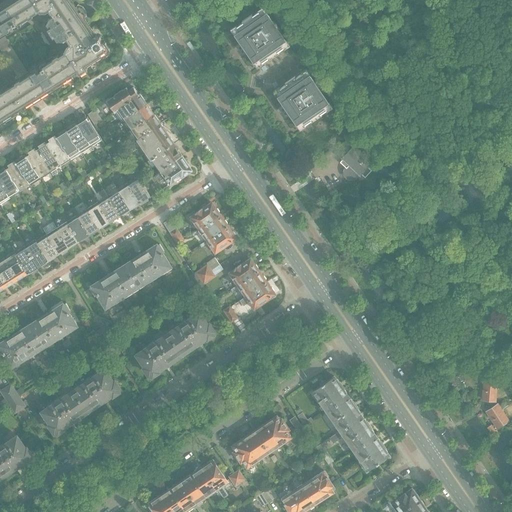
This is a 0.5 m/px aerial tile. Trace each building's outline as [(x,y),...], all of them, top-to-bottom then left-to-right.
[(0,126),(29,108),(36,103),(33,99),(35,98),(39,96),(40,95),(43,99),(47,96),(49,95),(50,94),(82,74),(81,73),(88,68),(87,66),(110,52),(104,42),(103,42),(101,41),(102,40),(101,40),(100,37),(99,37),(96,35),(95,35),(92,29),(85,20),(85,18),(85,16),(85,14),(83,14),(79,9),(80,7),(78,7),(76,6),(75,5),(71,0),(35,0),(41,8),(42,10),(48,10),(52,16),(49,21),(52,26),(50,27),(56,35),(57,34),(60,39),(66,39),(70,44),(67,50),(68,52),(62,56),(61,55),(57,57),(58,58),(50,63),(48,60),(28,73),(23,76),(19,78),(0,90),(0,126)] [(5,36),(25,23),(23,20),(31,15),(31,16),(35,13),(35,12),(41,8),(35,0),(4,0),(0,3),(0,38),(4,36),(5,36)] [(285,41),(279,32),(275,32),(274,31),(276,30),(276,27),(273,26),(272,27),(271,26),(272,22),(266,13),(262,16),(259,12),(253,16),(252,14),(242,21),(243,23),(237,27),(240,31),(236,34),(243,44),(245,44),(247,43),(251,48),(249,49),(248,52),(255,61),(259,58),(262,63),(268,59),(269,60),(279,53),(278,52),(284,48),(281,44),(285,41)] [(328,103),(322,94),(322,95),(318,94),(317,93),(318,92),(319,89),(316,88),(315,89),(314,88),(315,84),(309,75),(305,78),(302,74),(296,78),(295,77),(285,83),(286,85),(280,89),(283,93),(279,96),(286,106),(288,106),(290,105),(294,110),(292,112),(291,114),(298,124),(302,121),(305,125),(311,121),(312,122),(322,116),(321,114),(327,110),(324,106),(328,103)] [(116,111),(139,96),(138,95),(139,94),(134,87),(129,91),(127,88),(123,90),(121,91),(117,93),(117,95),(108,101),(115,111),(116,111)] [(125,119),(145,105),(143,102),(145,100),(141,95),(139,96),(116,111),(120,117),(122,116),(125,119)] [(131,129),(152,115),(150,111),(151,110),(147,104),(146,106),(145,105),(125,119),(122,121),(127,127),(129,126),(131,129)] [(102,121),(98,114),(101,113),(98,109),(95,110),(88,115),(89,116),(96,126),(102,121)] [(137,140),(159,125),(157,121),(158,120),(154,114),(153,115),(152,115),(131,129),(129,131),(133,137),(136,135),(138,139),(137,140)] [(101,139),(87,117),(86,118),(86,117),(80,120),(82,123),(78,125),(91,145),(101,139)] [(91,145),(78,125),(77,124),(76,124),(75,123),(70,127),(71,129),(68,131),(81,151),(91,145)] [(172,144),(173,141),(171,138),(168,138),(162,129),(164,128),(161,123),(159,125),(137,140),(141,146),(140,147),(145,154),(146,153),(151,160),(173,145),(172,144)] [(81,151),(68,131),(67,130),(66,131),(65,130),(60,133),(61,135),(58,137),(70,158),(81,151)] [(70,158),(58,137),(57,136),(56,137),(55,136),(50,140),(51,142),(48,144),(61,164),(70,158)] [(371,163),(364,157),(366,155),(353,136),(340,145),(341,146),(342,145),(349,152),(343,158),(344,159),(340,162),(346,168),(345,170),(344,169),(344,172),(344,174),(345,177),(346,178),(348,180),(351,180),(353,180),(355,179),(357,178),(359,176),(358,175),(360,174),(360,175),(361,174),(365,177),(372,170),(368,167),(371,163)] [(114,142),(111,137),(105,141),(108,146),(114,142)] [(61,164),(48,144),(47,143),(46,144),(45,142),(40,146),(41,148),(38,150),(50,171),(54,175),(58,172),(55,167),(61,164)] [(159,171),(181,155),(181,154),(181,153),(179,149),(177,149),(176,147),(175,147),(173,145),(151,160),(149,162),(152,167),(155,166),(159,171)] [(50,171),(38,150),(37,149),(36,150),(35,149),(29,152),(31,155),(27,157),(40,177),(50,171)] [(127,158),(122,151),(121,150),(118,152),(118,151),(117,152),(120,156),(123,160),(127,158)] [(40,177),(27,157),(27,156),(25,156),(25,155),(19,159),(21,161),(17,163),(30,184),(40,177)] [(192,170),(191,169),(191,167),(189,164),(187,163),(186,162),(187,162),(185,159),(185,160),(181,155),(159,171),(168,185),(170,183),(171,184),(182,176),(182,177),(192,170)] [(30,184),(17,163),(17,162),(15,163),(15,162),(9,165),(11,167),(7,170),(20,190),(30,184)] [(20,190),(7,170),(6,168),(5,169),(4,168),(0,170),(0,173),(0,174),(0,180),(10,196),(20,190)] [(159,171),(142,182),(151,196),(168,185),(159,171)] [(151,196),(142,182),(138,176),(128,182),(140,202),(140,203),(142,202),(142,203),(148,200),(147,198),(148,198),(147,197),(150,196),(151,197),(151,196)] [(0,202),(10,196),(0,180),(0,202)] [(68,188),(64,182),(59,185),(63,191),(68,188)] [(140,202),(128,182),(117,189),(130,209),(137,205),(136,204),(140,202)] [(130,209),(117,189),(107,195),(120,214),(123,212),(124,213),(130,209)] [(120,214),(107,195),(104,190),(101,191),(100,193),(100,195),(103,198),(97,202),(110,222),(117,218),(116,217),(120,214)] [(110,222),(97,202),(87,208),(99,227),(103,225),(104,226),(110,222)] [(199,230),(220,214),(219,213),(220,212),(218,209),(216,209),(212,203),(204,209),(203,208),(196,212),(195,210),(188,214),(199,230)] [(99,227),(87,208),(77,215),(90,235),(96,231),(96,230),(99,227)] [(16,222),(10,212),(7,214),(13,224),(16,222)] [(206,241),(228,226),(227,225),(228,223),(226,220),(224,220),(220,214),(199,230),(206,241)] [(90,235),(77,215),(67,221),(79,240),(83,238),(83,239),(90,235)] [(79,240),(67,221),(56,227),(69,248),(76,244),(75,243),(79,240)] [(224,246),(236,238),(235,236),(235,235),(234,232),(232,232),(228,226),(206,241),(215,253),(213,254),(216,258),(220,256),(217,251),(219,250),(221,250),(224,247),(224,246)] [(69,248),(56,227),(46,234),(59,253),(62,251),(63,252),(69,248)] [(184,240),(177,229),(171,233),(178,244),(184,240)] [(46,234),(36,240),(49,261),(56,257),(55,255),(59,253),(46,234)] [(49,261),(36,240),(35,238),(25,244),(39,267),(43,264),(44,264),(49,261)] [(39,267),(25,244),(14,251),(28,273),(29,272),(30,273),(34,270),(34,269),(39,267)] [(171,266),(162,252),(164,251),(160,244),(158,245),(157,244),(144,253),(144,252),(143,253),(141,254),(155,276),(171,266)] [(28,273),(14,251),(4,257),(9,266),(11,266),(14,270),(13,272),(18,279),(18,278),(21,279),(24,277),(24,275),(28,273)] [(155,276),(141,254),(139,256),(139,255),(138,256),(138,257),(125,265),(139,286),(155,276)] [(13,272),(14,270),(11,266),(9,266),(4,257),(0,259),(0,272),(1,272),(3,276),(3,278),(7,285),(8,285),(10,285),(13,283),(14,281),(18,279),(13,272)] [(200,279),(220,265),(215,257),(206,263),(208,265),(196,273),(200,279)] [(237,285),(259,270),(258,269),(258,268),(256,265),(255,265),(251,259),(243,264),(242,263),(234,269),(235,270),(229,273),(226,274),(227,275),(222,278),(224,281),(229,277),(228,277),(230,276),(237,285)] [(139,286),(125,265),(112,273),(111,272),(110,273),(111,273),(109,275),(123,297),(139,286)] [(215,275),(223,269),(220,265),(200,279),(201,281),(204,285),(216,276),(215,275)] [(245,297),(267,282),(266,281),(266,279),(264,276),(263,276),(259,270),(237,285),(237,286),(236,287),(239,292),(241,291),(245,297)] [(200,279),(196,273),(195,272),(189,276),(192,280),(187,284),(190,288),(201,281),(200,279)] [(123,297),(109,275),(107,276),(106,275),(105,276),(106,277),(93,285),(93,286),(92,287),(96,294),(98,293),(106,307),(123,297)] [(194,294),(205,287),(204,285),(201,281),(190,288),(194,294)] [(262,303),(275,294),(274,292),(274,291),(272,288),(271,288),(267,282),(245,297),(240,301),(243,306),(248,303),(253,309),(257,306),(259,306),(262,304),(262,303)] [(77,325),(68,311),(70,310),(66,303),(64,305),(64,304),(50,312),(50,311),(49,312),(48,310),(46,312),(61,335),(77,325)] [(237,318),(230,307),(224,311),(232,322),(237,318)] [(61,335),(46,312),(44,313),(44,314),(44,315),(44,316),(31,324),(45,345),(61,335)] [(215,331),(210,323),(208,324),(200,312),(186,321),(183,316),(182,317),(199,343),(207,338),(208,339),(214,334),(213,333),(214,333),(214,332),(215,331)] [(199,343),(182,317),(179,319),(182,324),(169,333),(183,354),(199,343)] [(45,345),(31,324),(18,332),(18,331),(17,332),(16,330),(14,332),(29,356),(45,345)] [(112,337),(105,327),(100,330),(107,340),(112,337)] [(107,340),(100,330),(95,333),(101,343),(107,340)] [(29,356),(14,332),(12,333),(12,335),(12,336),(0,343),(0,350),(2,353),(4,352),(13,366),(29,356)] [(183,354),(169,333),(155,342),(151,338),(150,339),(167,365),(183,354)] [(119,348),(112,337),(107,340),(114,351),(119,348)] [(167,365),(150,339),(148,340),(151,345),(137,354),(145,367),(144,368),(150,376),(151,375),(151,376),(152,375),(153,376),(159,372),(158,371),(167,365)] [(114,351),(107,340),(101,343),(106,351),(103,352),(106,356),(114,351)] [(120,390),(119,389),(120,388),(115,380),(114,381),(105,369),(91,378),(89,379),(104,401),(113,395),(113,396),(119,392),(119,391),(120,390)] [(346,394),(347,392),(344,389),(343,389),(339,384),(337,379),(336,379),(334,376),(313,391),(326,411),(348,396),(346,394)] [(104,401),(89,379),(87,380),(88,381),(74,390),(89,411),(104,401)] [(484,380),(482,400),(496,401),(496,394),(497,382),(484,380)] [(19,397),(11,385),(6,388),(14,400),(19,397)] [(14,400),(6,388),(1,391),(9,403),(14,400)] [(89,411),(74,390),(60,399),(57,394),(55,396),(73,422),(89,411)] [(29,405),(26,401),(26,400),(23,402),(22,400),(25,398),(22,395),(19,397),(14,400),(21,410),(29,405)] [(73,422),(55,396),(53,397),(57,402),(42,411),(51,424),(50,425),(55,433),(56,432),(57,433),(58,432),(58,433),(64,429),(64,428),(73,422)] [(360,414),(360,412),(358,409),(356,409),(353,404),(353,402),(351,399),(349,399),(348,396),(326,411),(341,431),(362,416),(360,414)] [(21,410),(14,400),(9,403),(13,409),(10,411),(12,415),(21,410)] [(498,405),(487,412),(498,429),(509,421),(498,405)] [(292,436),(288,430),(289,429),(282,420),(280,421),(278,419),(279,417),(275,416),(275,418),(273,419),(271,419),(267,422),(267,423),(266,424),(280,444),(292,436)] [(374,434),(374,432),(372,429),(370,428),(367,424),(367,422),(365,419),(363,418),(362,416),(341,431),(354,451),(375,436),(374,434)] [(303,428),(301,425),(295,417),(290,420),(300,435),(305,431),(303,428)] [(280,444),(266,424),(265,425),(264,424),(260,427),(260,428),(255,431),(269,451),(280,444)] [(496,431),(492,425),(487,428),(491,435),(496,431)] [(269,451),(255,431),(251,434),(249,434),(246,436),(246,438),(244,438),(258,459),(269,451)] [(33,455),(27,447),(26,448),(18,436),(5,444),(1,439),(0,440),(0,441),(17,467),(25,462),(26,463),(32,459),(31,458),(32,457),(31,456),(33,455)] [(387,454),(388,452),(386,449),(384,448),(380,444),(381,442),(379,439),(377,438),(375,436),(354,451),(368,471),(389,456),(387,454)] [(258,459),(244,438),(244,439),(242,439),(239,441),(238,443),(236,444),(234,444),(233,447),(235,448),(237,450),(235,452),(242,461),(246,467),(258,459)] [(17,467),(0,441),(0,445),(1,447),(0,447),(0,476),(1,478),(17,467)] [(334,461),(327,452),(322,455),(329,465),(334,461)] [(228,482),(213,460),(212,461),(211,460),(207,463),(207,464),(202,467),(217,488),(220,493),(223,498),(229,495),(222,485),(228,482)] [(217,488),(202,467),(198,470),(197,470),(193,472),(193,474),(192,474),(206,495),(217,488)] [(249,485),(239,470),(234,473),(242,485),(244,488),(249,485)] [(335,487),(332,484),(333,483),(328,476),(327,476),(323,471),(313,478),(325,497),(326,497),(328,497),(331,495),(332,493),(333,492),(331,489),(335,487)] [(242,485),(234,473),(229,477),(237,489),(242,485)] [(206,495),(192,474),(191,475),(190,474),(186,477),(186,478),(182,481),(202,511),(204,510),(201,505),(203,503),(200,499),(206,495)] [(325,497),(313,478),(303,484),(315,504),(316,503),(318,503),(321,501),(322,499),(325,497)] [(202,511),(182,481),(177,484),(176,484),(172,486),(172,488),(171,488),(185,509),(192,504),(195,508),(197,507),(200,511),(202,511)] [(315,504),(303,484),(292,491),(305,510),(308,508),(310,508),(313,506),(314,504),(315,504)] [(181,511),(185,509),(171,488),(170,489),(169,488),(165,491),(165,492),(161,496),(172,511),(181,511)] [(277,497),(272,488),(267,491),(266,490),(261,494),(267,503),(277,497)] [(396,511),(401,511),(420,499),(419,499),(419,497),(417,494),(416,493),(412,489),(405,493),(401,496),(400,494),(389,502),(396,511)] [(305,510),(292,491),(281,498),(285,503),(284,504),(288,511),(289,511),(290,511),(303,511),(304,511),(305,510)] [(267,503),(261,494),(257,496),(263,506),(267,503)] [(172,511),(161,496),(156,499),(155,498),(151,501),(151,502),(150,503),(151,504),(149,506),(152,511),(155,511),(156,511),(172,511)] [(424,511),(427,510),(424,505),(424,504),(422,501),(420,500),(420,499),(401,511),(424,511)]
